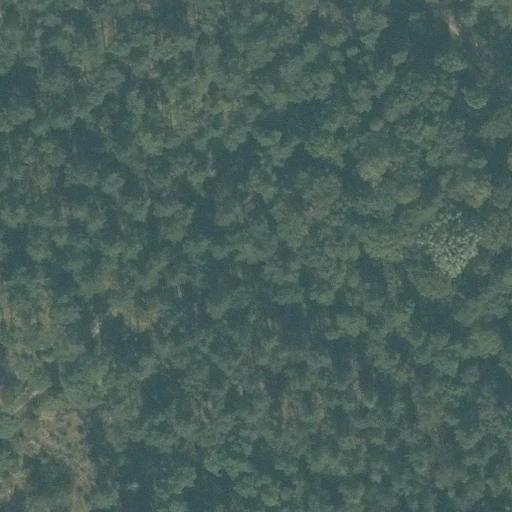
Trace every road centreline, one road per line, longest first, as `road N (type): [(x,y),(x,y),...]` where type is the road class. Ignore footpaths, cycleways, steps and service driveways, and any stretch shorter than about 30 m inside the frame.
road 1 (track): [(442,13),(425,41),(172,239)]
road 2 (track): [(0,419),(172,239)]
